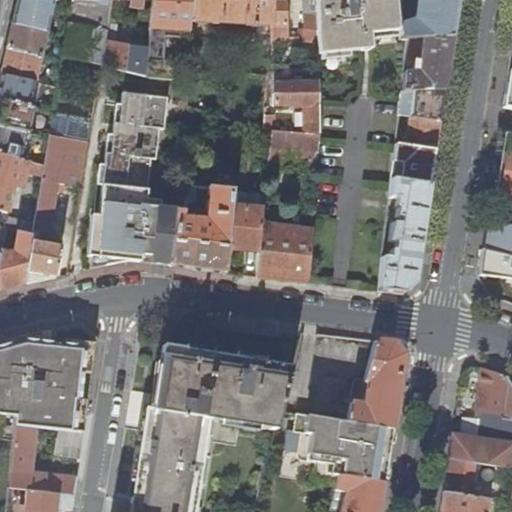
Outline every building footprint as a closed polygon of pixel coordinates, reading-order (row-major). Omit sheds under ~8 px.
[(46,32),(53,1),(47,0),(16,0),(14,8),(11,24),(46,32)] [(88,3),(70,0),(69,5),(66,25),(85,28),(87,9),(88,3)] [(129,0),(129,7),(140,9),(141,0),(129,0)] [(268,0),(191,0),(191,5),(191,14),(190,22),(270,27),(269,24),(268,0)] [(268,0),(269,24),(285,24),(284,0),(268,0)] [(302,0),(303,13),(315,13),(315,0),(302,0)] [(395,0),(315,0),(315,13),(317,54),(360,50),(365,50),(371,50),(371,34),(399,32),(398,26),(396,10),(395,0)] [(406,27),(398,26),(399,32),(399,40),(406,40),(450,38),(455,0),(395,0),(396,10),(407,9),(405,0),(416,0),(413,23),(406,27)] [(191,5),(151,3),(150,12),(191,14),(191,5)] [(85,28),(66,25),(64,36),(61,57),(99,66),(101,67),(104,42),(108,12),(87,9),(85,28)] [(40,58),(46,32),(11,24),(8,36),(5,50),(40,58)] [(253,33),(224,32),(223,39),(254,41),(253,33)] [(412,74),(402,74),(399,93),(412,92),(442,90),(446,65),(450,38),(406,40),(403,61),(414,62),(412,74)] [(146,50),(104,42),(101,67),(124,73),(125,66),(126,55),(145,59),(146,50)] [(0,74),(34,83),(40,58),(5,50),(2,61),(0,71),(0,74)] [(126,55),(125,66),(144,71),(145,59),(126,55)] [(125,66),(124,73),(143,78),(144,71),(125,66)] [(504,87),(501,112),(511,113),(511,69),(511,76),(506,76),(504,87)] [(0,100),(28,107),(34,83),(0,74),(0,100)] [(302,105),(301,133),(317,134),(318,105),(317,82),(272,82),(273,104),(302,105)] [(412,92),(408,118),(438,121),(440,108),(442,90),(412,92)] [(408,118),(412,92),(399,93),(398,100),(397,116),(408,118)] [(129,262),(168,265),(175,211),(158,210),(158,202),(145,201),(149,160),(154,160),(157,129),(162,129),(165,98),(120,93),(120,99),(105,99),(103,110),(101,137),(100,151),(98,163),(94,210),(90,210),(90,217),(91,217),(87,258),(92,258),(129,262)] [(0,126),(22,133),(28,107),(0,100),(0,126)] [(408,118),(404,146),(433,150),(435,135),(438,121),(408,118)] [(18,153),(22,133),(0,126),(0,154),(23,160),(24,155),(18,153)] [(279,167),(314,170),(317,140),(317,136),(269,132),(265,177),(277,178),(279,167)] [(501,170),(497,207),(511,209),(511,135),(505,134),(501,170)] [(65,139),(48,137),(47,139),(43,165),(42,171),(33,224),(39,224),(40,217),(51,218),(57,185),(64,140),(65,139)] [(87,144),(64,140),(57,185),(64,187),(66,177),(81,179),(87,144)] [(389,180),(428,185),(430,167),(433,150),(404,146),(393,145),(393,150),(389,180)] [(20,186),(25,161),(23,160),(0,154),(0,228),(3,229),(6,213),(5,212),(10,184),(20,186)] [(66,177),(64,187),(79,189),(81,179),(66,177)] [(380,258),(376,292),(400,295),(413,285),(419,242),(428,185),(389,180),(388,188),(387,199),(394,200),(393,207),(394,210),(393,218),(397,219),(396,225),(389,224),(386,243),(392,244),(391,251),(388,251),(387,259),(380,258)] [(193,204),(195,186),(185,184),(183,203),(193,204)] [(180,218),(180,212),(175,211),(168,265),(201,270),(224,273),(227,242),(231,191),(231,190),(207,187),(204,221),(193,219),(193,214),(189,214),(188,219),(180,218)] [(244,250),(258,251),(260,223),(263,193),(231,191),(227,242),(241,244),(241,249),(244,250)] [(511,209),(497,207),(487,206),(485,214),(484,223),(511,226),(511,209)] [(310,230),(260,223),(258,251),(255,277),(283,280),(307,283),(310,230)] [(511,226),(484,223),(481,236),(479,250),(511,257),(511,226)] [(17,232),(16,237),(12,254),(1,253),(0,252),(0,289),(8,288),(24,283),(30,244),(31,237),(31,236),(17,232)] [(61,248),(30,244),(24,283),(37,281),(56,277),(61,248)] [(511,284),(511,257),(479,250),(475,276),(511,284)] [(91,270),(129,262),(92,258),(91,270)] [(0,346),(0,413),(14,415),(14,425),(33,428),(46,429),(79,433),(82,413),(83,401),(78,401),(81,371),(88,372),(92,342),(62,339),(61,344),(41,342),(25,340),(0,346)] [(388,342),(373,340),(363,382),(365,383),(362,405),(349,403),(345,422),(390,429),(394,400),(402,354),(388,342)] [(130,503),(128,511),(194,511),(199,483),(209,419),(273,430),(278,412),(279,412),(290,366),(220,355),(176,348),(162,346),(156,349),(147,394),(141,430),(138,448),(130,503)] [(486,437),(511,441),(511,387),(505,376),(480,367),(476,399),(474,409),(489,411),(486,437)] [(386,457),(390,429),(345,422),(338,421),(293,414),(290,432),(297,434),(294,453),(312,456),(308,481),(336,485),(338,477),(382,484),(386,457)] [(33,428),(14,425),(11,458),(8,488),(25,490),(35,491),(73,496),(76,477),(44,473),(44,475),(29,473),(33,428)] [(79,459),(83,433),(79,433),(46,429),(45,437),(50,438),(50,442),(58,443),(56,456),(79,459)] [(445,469),(441,493),(477,498),(479,484),(475,483),(477,463),(510,468),(511,452),(511,441),(486,437),(451,432),(445,469)] [(377,511),(382,484),(338,477),(336,485),(328,511),(377,511)] [(72,505),(73,496),(35,491),(25,490),(23,506),(18,506),(17,511),(55,511),(56,509),(71,511),(72,505)] [(486,511),(488,499),(477,498),(441,493),(438,511),(486,511)]
